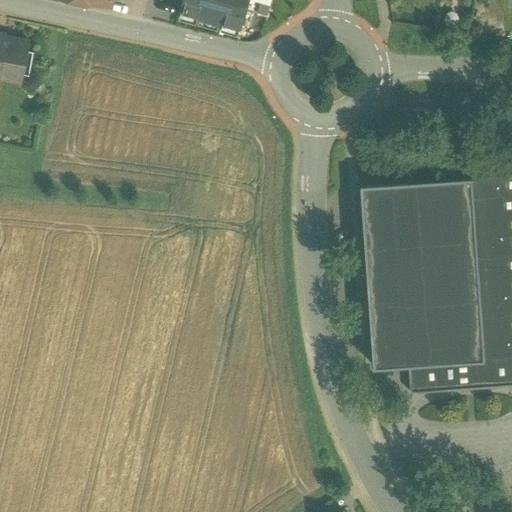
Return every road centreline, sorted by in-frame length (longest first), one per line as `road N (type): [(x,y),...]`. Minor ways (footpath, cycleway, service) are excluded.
road 1 (residential): [(318,112),(314,258),(330,376),(392,511)]
road 2 (residential): [(286,69),(0,2)]
road 3 (residential): [(365,71),(511,78)]
